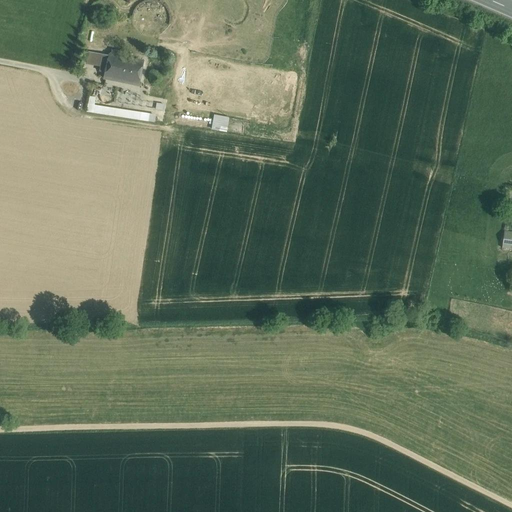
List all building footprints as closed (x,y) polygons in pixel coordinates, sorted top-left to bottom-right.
[(87,52),(85,64),(107,69),(109,56),(87,52)] [(142,63),(109,56),(107,69),(105,77),(138,84),(142,63)] [(154,121),(155,113),(95,105),(96,97),(88,96),(86,112),(154,121)] [(211,129),(227,131),(229,116),(213,115),(211,129)] [(502,244),(511,244),(511,231),(503,230),(502,244)]
